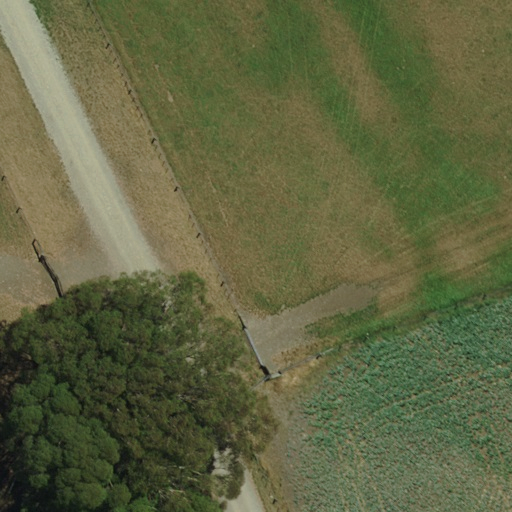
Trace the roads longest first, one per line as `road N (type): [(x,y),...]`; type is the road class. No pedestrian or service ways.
road 1 (track): [(0,284),(361,342)]
road 2 (track): [(97,299),(171,511)]
